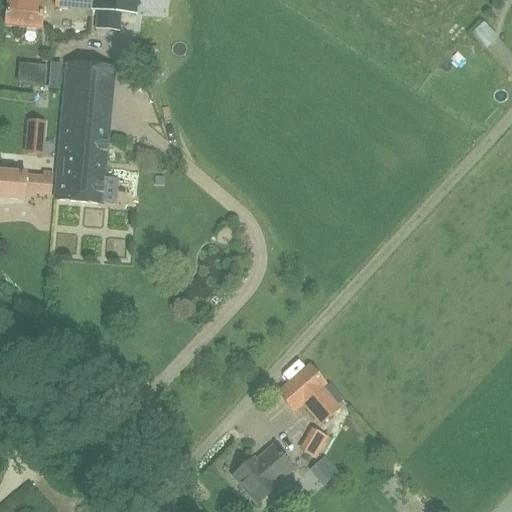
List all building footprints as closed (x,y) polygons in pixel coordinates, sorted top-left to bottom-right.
[(41,0),(13,0),(13,4),(7,4),(6,30),(42,32),(43,6),(41,6),(41,0)] [(57,0),(57,8),(94,11),(94,0),(57,0)] [(94,0),(94,11),(99,12),(97,32),(121,34),(123,14),(138,15),(139,0),(94,0)] [(128,44),(145,42),(142,16),(126,17),(128,44)] [(58,178),(56,198),(56,203),(102,207),(114,71),(68,67),(58,178)] [(43,158),(44,138),(28,136),(27,157),(43,158)] [(56,198),(58,178),(45,177),(44,181),(27,180),(27,177),(0,174),(0,201),(25,203),(25,195),(56,198)] [(304,407),(321,427),(340,412),(323,391),(327,388),(311,369),(280,396),(295,414),(304,407)] [(320,429),(304,439),(313,454),(330,444),(320,429)] [(294,472),(274,448),(255,463),(253,461),(232,478),(257,507),(277,489),(276,487),(294,472)]
